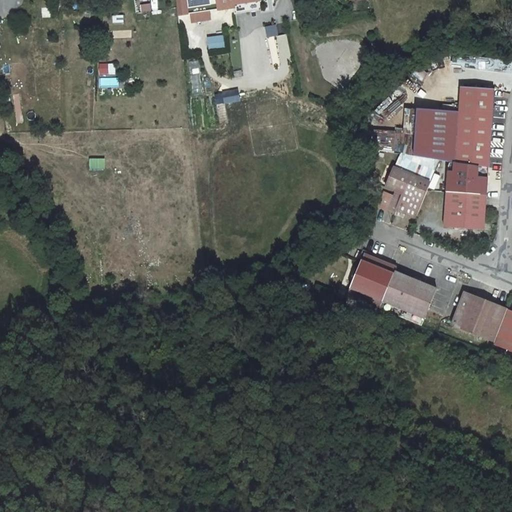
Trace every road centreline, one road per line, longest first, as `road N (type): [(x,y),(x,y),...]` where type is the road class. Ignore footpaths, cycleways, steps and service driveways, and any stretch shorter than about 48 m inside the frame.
road 1 (residential): [(511,267),(474,268),(371,228)]
road 2 (residential): [(511,135),(503,236),(511,254)]
